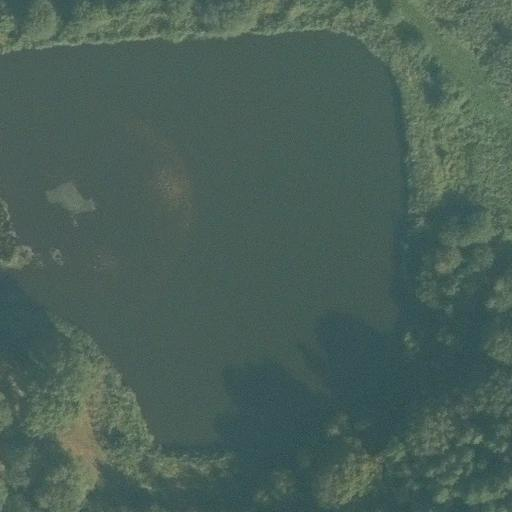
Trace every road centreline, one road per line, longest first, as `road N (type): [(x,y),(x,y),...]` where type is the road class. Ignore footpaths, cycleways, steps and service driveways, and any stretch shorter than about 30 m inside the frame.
road 1 (track): [(300,502),(328,466),(429,398),(458,355),(489,262),(511,247)]
road 2 (track): [(0,493),(300,502)]
